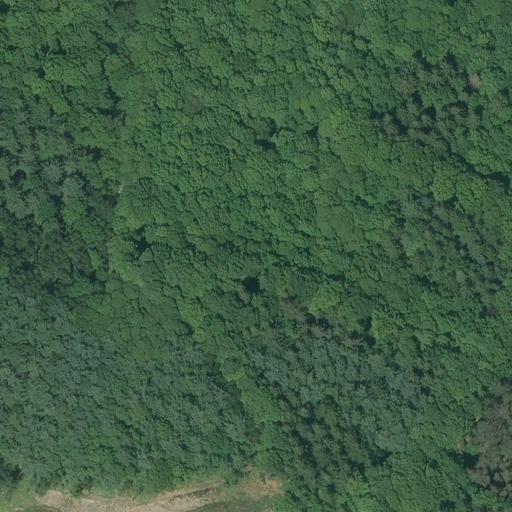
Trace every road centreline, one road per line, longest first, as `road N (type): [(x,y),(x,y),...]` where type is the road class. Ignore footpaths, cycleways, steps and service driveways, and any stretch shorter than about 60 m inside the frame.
road 1 (track): [(111,277),(199,347),(422,476)]
road 2 (track): [(111,254),(136,0)]
road 3 (track): [(422,476),(511,321)]
road 4 (track): [(357,0),(511,19)]
road 5 (track): [(0,352),(41,350),(75,337),(98,313),(111,277)]
